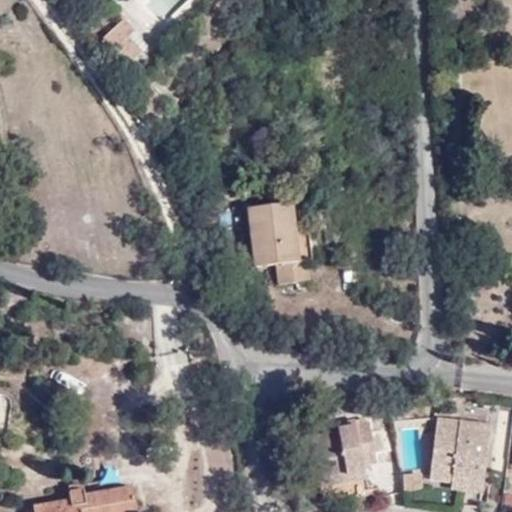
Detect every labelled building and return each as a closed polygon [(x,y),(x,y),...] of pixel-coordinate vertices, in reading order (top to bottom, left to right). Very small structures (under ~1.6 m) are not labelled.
[(109,49),(131,32),(120,18),(99,32),(109,49)] [(142,46),(131,32),(109,49),(118,63),(142,46)] [(286,249),(288,220),(290,193),(246,192),(244,248),(266,249),(266,269),(297,270),(297,250),(286,249)] [(306,221),(288,220),(286,249),(297,250),(305,250),(306,221)] [(345,463),(347,472),(363,469),(362,459),(377,456),(369,407),(355,409),(351,413),(336,416),(338,427),(310,431),(316,469),(345,463)] [(453,469),(483,472),(488,418),(438,413),(431,472),(453,474),(453,469)] [(348,480),(347,472),(345,463),(316,469),(319,485),(348,480)] [(481,486),(483,472),(453,469),(453,474),(452,484),(481,486)] [(423,474),(403,476),(404,493),(424,491),(423,474)] [(138,511),(133,486),(86,492),(86,490),(72,491),(72,503),(36,507),(36,511),(138,511)]
